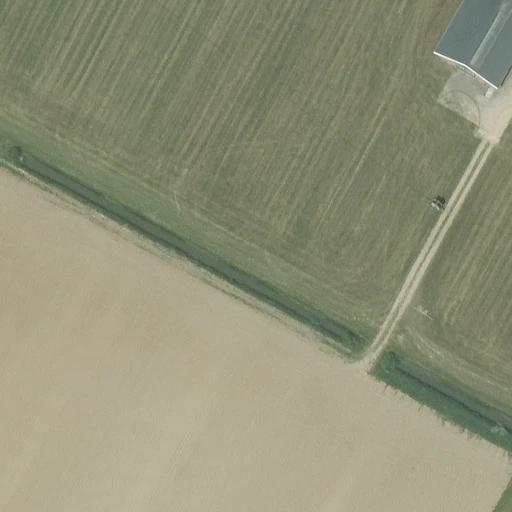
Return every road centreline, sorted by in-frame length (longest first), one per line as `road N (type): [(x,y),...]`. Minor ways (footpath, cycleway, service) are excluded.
road 1 (track): [(356,369),(376,354),(488,137)]
road 2 (track): [(511,394),(427,354),(398,309)]
